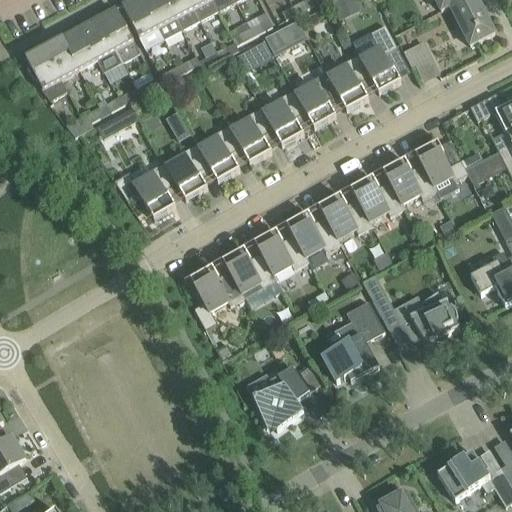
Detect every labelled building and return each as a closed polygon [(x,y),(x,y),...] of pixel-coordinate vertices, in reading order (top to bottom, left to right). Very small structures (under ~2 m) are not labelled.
[(142,0),(136,4),(123,10),(132,28),(146,54),(165,44),(142,0)] [(164,0),(142,0),(165,44),(183,35),(164,0)] [(187,0),(164,0),(183,35),(201,26),(187,0)] [(210,0),(187,0),(201,26),(219,16),(213,4),(210,0)] [(321,0),(326,10),(336,5),(333,0),(321,0)] [(434,0),(442,15),(451,11),(470,0),(434,0)] [(471,50),(496,37),(476,0),(470,0),(451,11),(471,50)] [(293,10),(297,18),(315,9),(311,1),(293,10)] [(297,18),(293,10),(283,15),(287,24),(297,18)] [(117,13),(105,20),(99,23),(122,67),(141,57),(117,13)] [(255,40),(274,30),(266,16),(247,26),(255,40)] [(99,23),(93,27),(81,33),(98,65),(99,65),(105,77),(122,67),(99,23)] [(238,50),(255,40),(247,26),(230,35),(235,46),(237,50),(238,50)] [(380,54),(363,64),(362,64),(367,73),(366,73),(380,98),(402,86),(395,74),(392,75),(384,60),(398,52),(386,30),(371,38),(380,54)] [(81,33),(69,39),(63,43),(80,75),(98,65),(81,33)] [(63,43),(57,46),(45,53),(62,84),(80,75),(63,43)] [(266,44),(254,50),(263,68),(275,61),(266,44)] [(433,61),(426,45),(405,55),(413,71),(416,69),(433,61)] [(240,54),(238,50),(237,50),(235,46),(217,56),(221,64),(240,54)] [(27,63),(31,71),(32,72),(28,74),(44,94),(50,104),(68,95),(62,84),(45,53),(27,63)] [(199,65),(201,69),(204,74),(221,64),(217,56),(199,65)] [(347,72),(330,81),(330,82),(342,104),(341,104),(347,116),(369,104),(363,91),(360,93),(353,80),(366,73),(367,73),(362,64),(363,64),(360,59),(345,67),(347,72)] [(201,69),(199,65),(197,61),(178,70),(183,79),(201,69)] [(183,79),(178,70),(161,79),(165,88),(183,79)] [(315,90),(298,99),(297,99),(309,122),(315,133),(337,121),(331,109),(341,104),(342,104),(330,82),(330,81),(328,76),(312,85),(315,90)] [(136,92),(140,100),(159,91),(155,83),(136,92)] [(118,102),(123,110),(140,100),(136,92),(118,102)] [(282,107),(265,117),(270,126),(269,127),(283,151),(305,139),(298,127),(309,122),(297,99),(298,99),(295,94),(280,103),(282,107)] [(479,126),(497,118),(506,137),(493,144),(499,156),(511,149),(511,108),(503,112),(497,99),(471,112),(479,126)] [(100,112),(105,120),(123,110),(118,102),(100,112)] [(105,120),(100,112),(87,119),(91,127),(92,126),(105,120)] [(133,112),(98,131),(104,143),(140,123),(133,112)] [(250,125),(233,135),(232,135),(237,144),(237,145),(251,169),(273,157),(266,145),(263,146),(256,134),(269,127),(270,126),(265,117),(263,112),(247,121),(250,125)] [(87,119),(67,129),(76,141),(95,131),(92,126),(91,127),(87,119)] [(185,129),(175,136),(180,145),(191,138),(185,129)] [(218,143),(201,153),(200,153),(207,166),(219,187),(241,175),(234,163),(231,164),(224,152),(237,145),(237,144),(232,135),(233,135),(230,130),(215,139),(218,143)] [(438,146),(416,158),(420,164),(423,170),(426,176),(429,183),(430,182),(437,196),(438,196),(441,202),(459,192),(456,186),(469,179),(465,173),(461,165),(455,153),(445,158),(438,146)] [(186,162),(169,171),(168,172),(173,181),(187,205),(209,193),(202,181),(199,182),(194,173),(207,166),(200,153),(201,153),(198,148),(183,157),(186,162)] [(511,149),(499,156),(511,181),(511,149)] [(470,160),(461,165),(465,173),(474,168),(470,160)] [(406,163),(384,175),(387,181),(391,188),(393,193),(397,200),(398,200),(403,209),(421,199),(423,204),(437,196),(430,182),(429,183),(426,176),(423,170),(413,176),(409,170),(406,163)] [(130,178),(116,186),(129,207),(141,200),(155,224),(177,211),(170,199),(167,201),(160,188),(173,181),(168,172),(169,171),(166,167),(151,175),(154,180),(137,190),(130,178)] [(374,181),(352,193),(355,199),(358,205),(361,211),(365,218),(366,218),(371,226),(388,217),(391,222),(406,213),(403,209),(398,200),(397,200),(393,193),(391,188),(380,193),(377,186),(374,181)] [(341,199),(319,211),(322,216),(326,222),(339,244),(356,234),(359,239),(374,231),(371,226),(366,218),(365,218),(361,211),(358,205),(348,211),(345,205),(341,199)] [(505,211),(492,218),(493,219),(506,245),(511,256),(511,224),(506,213),(505,211)] [(309,217),(287,229),(291,235),(294,241),(294,240),(307,262),(324,252),(327,257),(342,249),(339,244),(326,222),(316,228),(312,222),(309,217)] [(277,235),(255,247),(258,252),(262,258),(275,280),(278,285),(295,275),(310,267),(307,262),(294,240),(294,241),(284,246),(277,235)] [(245,253),(223,265),(227,271),(230,276),(243,298),(246,303),(270,289),(276,299),(283,295),(277,285),(278,285),(275,280),(262,258),(252,264),(245,253)] [(490,271),(471,281),(472,282),(482,300),(496,292),(506,312),(511,308),(511,271),(507,262),(504,256),(487,265),(490,271)] [(388,259),(376,266),(383,277),(394,270),(388,259)] [(213,271),(191,284),(195,290),(201,301),(205,308),(195,314),(206,335),(218,328),(212,316),(229,306),(231,311),(246,303),(243,298),(230,276),(220,282),(213,271)] [(385,296),(372,303),(382,321),(390,334),(402,328),(395,314),(395,313),(385,296)] [(419,300),(404,309),(411,322),(424,343),(427,348),(437,343),(438,344),(448,340),(448,339),(461,333),(460,332),(459,332),(458,329),(458,328),(459,326),(459,325),(459,323),(459,322),(458,320),(458,319),(457,318),(457,316),(456,315),(455,314),(454,313),(453,312),(452,311),(451,310),(449,309),(448,307),(449,306),(448,305),(444,307),(439,297),(423,308),(419,300)] [(346,344),(331,352),(333,356),(323,362),(327,370),(337,387),(349,381),(352,387),(380,372),(366,348),(386,337),(376,319),(369,306),(347,318),(359,342),(349,348),(346,344)] [(293,373),(271,385),(275,394),(254,403),(267,433),(274,430),(278,436),(305,417),(298,407),(311,398),(293,373)] [(0,498),(11,492),(3,478),(27,464),(13,441),(0,448),(0,498)] [(489,480),(473,456),(438,479),(456,506),(483,489),(488,497),(495,493),(506,511),(507,511),(511,509),(511,489),(502,473),(489,480)] [(511,489),(511,466),(502,473),(511,489)] [(384,508),(384,509),(379,511),(416,511),(408,496),(401,500),(400,499),(399,500),(400,500),(385,508),(384,508)]
